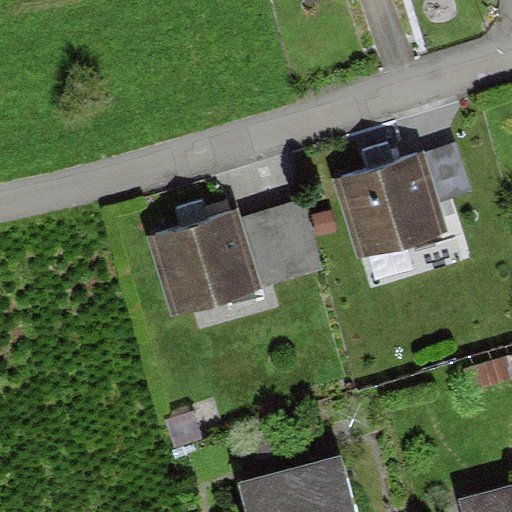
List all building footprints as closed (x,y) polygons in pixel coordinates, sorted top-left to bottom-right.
[(388,164),(336,180),(359,257),(450,229),(441,200),(469,192),(454,144),(388,164)] [(303,201),(245,220),(266,286),(325,269),(303,201)] [(203,223),(149,240),(174,320),(268,291),(266,286),(245,220),(242,211),(203,223)] [(360,511),(345,456),(239,485),(246,511),(360,511)] [(511,511),(511,484),(460,499),(463,511),(511,511)]
